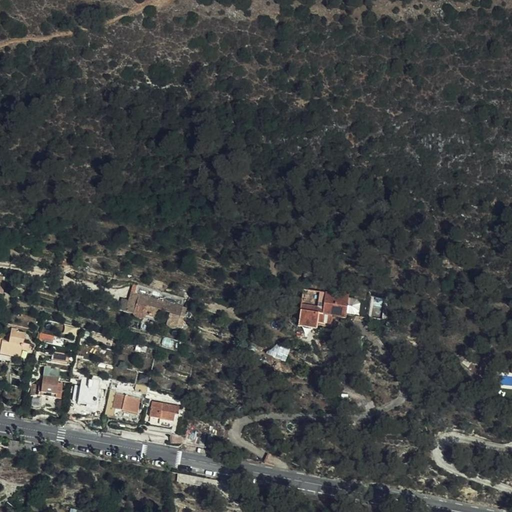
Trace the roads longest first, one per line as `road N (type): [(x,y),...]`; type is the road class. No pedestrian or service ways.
road 1 (secondary): [(0,422),(465,511)]
road 2 (residential): [(511,491),(450,469),(438,446),(454,436),(511,447)]
